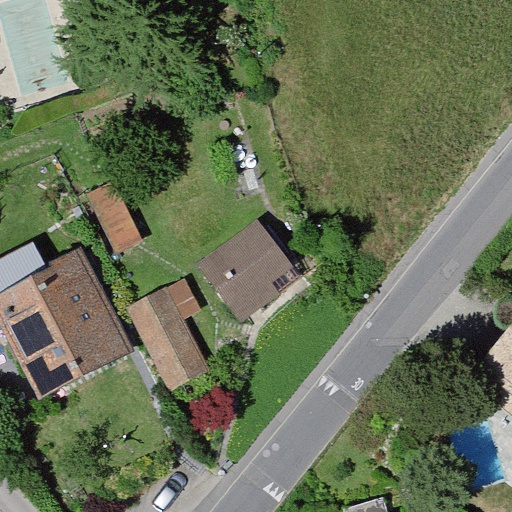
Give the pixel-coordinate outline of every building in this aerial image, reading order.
[(146,241),(120,193),(95,207),(121,255),(146,241)] [(289,270),(257,233),(207,277),(251,327),(283,300),(271,286),(289,270)] [(83,263),(3,303),(48,393),(128,353),(83,263)] [(213,365),(182,291),(137,309),(169,384),(213,365)] [(511,344),(481,382),(511,406),(511,344)]
